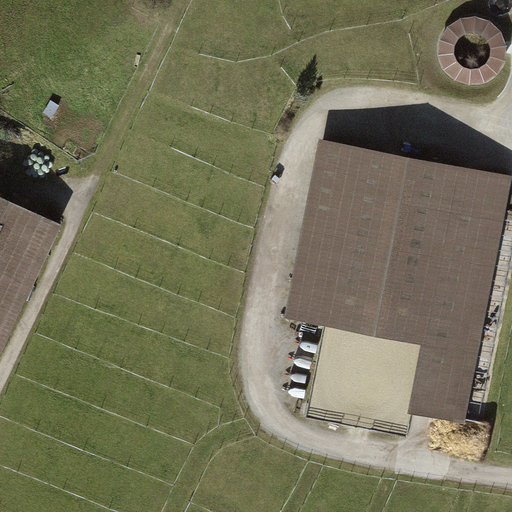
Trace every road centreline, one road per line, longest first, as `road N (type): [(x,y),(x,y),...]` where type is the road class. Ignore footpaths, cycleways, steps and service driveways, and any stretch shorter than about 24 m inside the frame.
road 1 (unknown): [(511,467),(315,417),(273,395),(255,364),(257,324),(297,198),(308,128),(370,127),(503,153)]
road 2 (track): [(88,191),(183,0)]
road 3 (track): [(88,191),(0,376)]
